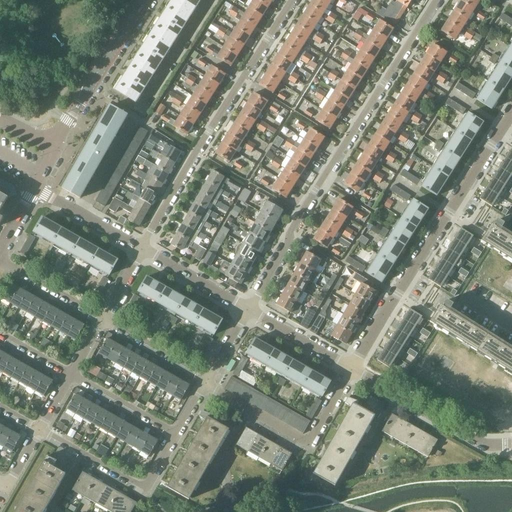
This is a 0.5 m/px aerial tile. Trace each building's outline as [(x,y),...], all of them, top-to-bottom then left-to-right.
[(171,0),(170,2),(191,16),(201,0),(171,0)] [(262,16),(268,5),(260,0),(253,0),(249,7),(262,16)] [(326,9),(330,2),(326,0),(312,0),(310,4),(324,13),(329,16),(335,20),(337,16),(326,9)] [(389,3),(381,17),(385,19),(395,25),(406,7),(407,7),(411,0),(397,0),(397,1),(396,0),(393,5),(389,3)] [(460,0),(460,1),(474,9),(479,0),(460,0)] [(223,5),(231,10),(256,26),(262,16),(249,7),(245,13),(226,1),(223,5)] [(467,19),(474,9),(460,1),(454,11),(467,19)] [(170,2),(151,31),(173,45),(191,16),(170,2)] [(324,13),(310,4),(304,14),(317,23),(324,13)] [(240,20),(236,27),(249,36),(256,26),(231,10),(229,13),(240,20)] [(461,29),(467,19),(454,11),(447,21),(461,29)] [(479,11),(476,16),(483,20),(486,16),(479,11)] [(374,17),(368,13),(365,17),(371,21),(374,17)] [(304,14),(297,24),(322,40),(324,36),(313,29),(317,23),(304,14)] [(329,16),(326,20),(332,24),(333,23),(335,20),(329,16)] [(380,20),(373,30),(387,39),(393,29),(380,20)] [(447,21),(441,31),(454,39),(461,29),(447,21)] [(320,44),(322,40),(297,24),(291,34),(305,43),(309,37),(320,44)] [(227,41),(223,47),(237,56),(243,46),(211,25),(208,29),(227,41)] [(243,46),(249,36),(236,27),(232,33),(221,26),(219,30),(211,25),(243,46)] [(355,33),(380,49),(387,39),(373,30),(369,37),(357,29),(355,33)] [(468,29),(466,33),(480,41),(482,37),(468,29)] [(155,74),(173,45),(151,31),(133,60),(155,74)] [(364,44),(360,50),(374,59),(380,49),(355,33),(352,37),(364,44)] [(479,42),(480,41),(466,33),(463,37),(470,41),(472,37),(479,42)] [(301,48),(305,43),(291,34),(285,44),(310,60),(312,56),(306,53),(306,52),(301,48)] [(201,47),(207,51),(230,66),(237,56),(223,47),(220,53),(208,46),(204,43),(201,47)] [(511,43),(476,100),(491,109),(511,76),(511,43)] [(307,64),(310,60),(285,44),(278,54),(292,63),(296,56),(301,59),(301,60),(307,64)] [(368,69),(374,59),(360,50),(357,56),(352,53),(351,53),(345,49),(336,44),(334,47),(368,69)] [(433,44),(426,54),(440,62),(446,53),(433,44)] [(352,64),(348,70),(361,79),(368,69),(334,47),(333,48),(342,53),(340,57),(352,64)] [(286,73),(292,63),(278,54),(272,64),(286,73)] [(434,72),(440,62),(426,54),(420,64),(434,72)] [(499,57),(493,54),(488,61),(494,64),(499,57)] [(452,55),(448,60),(451,61),(454,64),(457,59),(452,55)] [(133,60),(114,89),(136,103),(155,74),(133,60)] [(279,83),(286,73),(272,64),(266,74),(279,83)] [(427,83),(431,77),(434,72),(420,64),(414,74),(427,83)] [(212,66),(205,76),(219,85),(225,74),(212,66)] [(326,70),(323,74),(334,81),(336,77),(330,73),(326,70)] [(355,89),(361,79),(348,70),(341,80),(355,89)] [(290,76),(297,80),(299,76),(292,72),(290,76)] [(273,93),(279,83),(266,74),(259,84),(273,93)] [(414,74),(407,84),(432,100),(435,96),(429,92),(426,96),(421,92),(427,83),(414,74)] [(199,86),(212,95),(219,85),(205,76),(199,86)] [(297,80),(290,76),(288,79),(295,84),(297,80)] [(341,80),(335,90),(348,99),(355,89),(341,80)] [(407,84),(401,94),(415,102),(418,96),(430,104),(432,100),(407,84)] [(193,96),(206,105),(212,95),(199,86),(193,96)] [(348,99),(335,90),(329,100),(342,109),(348,99)] [(286,96),(280,92),(277,96),(284,100),(286,96)] [(254,93),(247,103),(261,112),(268,101),(254,93)] [(408,112),(415,102),(401,94),(395,104),(408,112)] [(174,98),(181,103),(183,99),(177,95),(174,98)] [(186,106),(199,115),(206,105),(193,96),(186,106)] [(178,106),(181,103),(174,98),(172,102),(178,106)] [(329,100),(322,110),(336,119),(342,109),(329,100)] [(160,103),(155,112),(160,116),(166,107),(160,103)] [(255,122),(261,112),(247,103),(241,113),(255,122)] [(272,104),(269,109),(276,113),(279,108),(272,104)] [(402,122),(408,112),(395,104),(388,114),(402,122)] [(94,133),(111,143),(127,116),(110,106),(107,111),(105,110),(95,128),(97,129),(94,133)] [(180,116),(193,125),(199,115),(186,106),(180,116)] [(307,108),(304,113),(311,117),(314,112),(307,108)] [(329,129),(336,119),(322,110),(316,120),(329,129)] [(416,112),(413,116),(420,120),(422,116),(416,112)] [(248,132),(255,122),(241,113),(235,123),(248,132)] [(436,196),(483,123),(468,113),(422,187),(436,196)] [(402,122),(388,114),(382,124),(396,132),(402,122)] [(162,119),(187,135),(193,125),(180,116),(177,122),(171,118),(171,119),(165,115),(162,119)] [(420,120),(413,116),(410,120),(417,124),(420,120)] [(262,120),(259,124),(266,129),(270,132),(273,127),(262,120)] [(296,126),(302,130),(305,125),(299,121),(296,126)] [(242,141),(248,132),(235,123),(228,133),(253,149),(256,145),(250,141),(248,144),(242,141)] [(259,124),(257,128),(263,133),(266,129),(259,124)] [(389,142),(396,132),(382,124),(376,134),(389,142)] [(138,126),(135,130),(145,136),(148,131),(138,126)] [(304,139),(318,147),(324,137),(311,129),(304,139)] [(145,136),(135,130),(133,135),(142,141),(145,136)] [(111,143),(94,133),(90,140),(89,139),(80,154),(82,156),(79,161),(95,171),(111,143)] [(251,152),(253,149),(228,133),(222,143),(236,152),(239,146),(245,149),(245,148),(251,152)] [(144,145),(152,149),(155,144),(164,149),(161,155),(174,163),(181,152),(151,134),(144,145)] [(389,142),(376,134),(369,144),(383,152),(389,142)] [(142,141),(133,135),(130,140),(139,145),(142,141)] [(288,137),(286,141),(311,157),(318,147),(304,139),(300,145),(288,137)] [(418,164),(428,170),(429,168),(430,169),(431,166),(433,168),(436,164),(419,154),(425,145),(424,145),(426,143),(434,148),(433,148),(439,152),(444,144),(438,140),(436,144),(428,139),(424,137),(413,153),(417,156),(416,157),(421,160),(418,164)] [(139,145),(130,140),(127,145),(137,150),(139,145)] [(292,159),(305,167),(311,157),(286,141),(286,142),(283,145),(295,153),(292,159)] [(230,161),(236,152),(222,143),(215,153),(230,161)] [(377,162),(383,152),(369,144),(363,154),(377,162)] [(137,150),(127,145),(125,149),(134,155),(137,150)] [(161,161),(158,167),(168,173),(174,163),(161,155),(152,150),(152,149),(144,145),(152,149),(149,154),(161,161)] [(134,155),(125,149),(122,154),(131,159),(134,155)] [(155,171),(151,177),(162,184),(168,173),(158,167),(152,164),(153,163),(146,159),(148,155),(141,150),(135,160),(147,167),(147,166),(155,171)] [(131,159),(122,154),(119,159),(129,164),(131,159)] [(377,162),(363,154),(357,164),(370,172),(377,162)] [(270,159),(273,161),(280,166),(282,162),(276,157),(276,158),(272,156),(270,159)] [(126,169),(129,164),(119,159),(116,163),(126,169)] [(292,159),(285,169),(298,177),(305,167),(292,159)] [(234,165),(240,169),(243,164),(236,160),(234,165)] [(63,188),(80,198),(95,171),(79,161),(76,166),(74,165),(64,183),(65,183),(63,188)] [(277,169),(280,166),(273,161),(271,165),(277,169)] [(511,164),(506,161),(500,170),(511,177),(511,164)] [(126,169),(116,163),(114,168),(123,173),(126,169)] [(364,182),(370,172),(357,164),(350,174),(364,182)] [(123,173),(114,168),(111,173),(121,178),(123,173)] [(285,169),(279,179),(292,188),(298,177),(285,169)] [(145,180),(142,185),(157,194),(162,184),(151,177),(138,170),(135,175),(145,180)] [(213,170),(207,181),(221,190),(224,184),(239,192),(242,187),(213,170)] [(511,177),(500,170),(494,180),(506,188),(511,179),(511,177)] [(121,178),(111,173),(108,177),(118,183),(121,178)] [(364,182),(350,174),(344,184),(357,193),(364,182)] [(118,183),(108,177),(106,182),(115,188),(118,183)] [(265,189),(267,186),(270,181),(263,177),(258,185),(265,189)] [(273,189),(286,198),(292,188),(279,179),(273,189)] [(494,180),(488,190),(500,198),(506,188),(494,180)] [(151,204),(157,194),(142,185),(135,181),(132,185),(139,189),(135,195),(151,204)] [(230,195),(221,190),(207,181),(201,192),(212,198),(216,192),(228,199),(230,195)] [(115,188),(106,182),(103,187),(112,192),(115,188)] [(0,222),(3,218),(2,217),(2,218),(0,216),(0,210),(11,192),(0,185),(0,222)] [(112,192),(103,187),(100,192),(110,197),(112,192)] [(252,192),(245,188),(238,200),(245,204),(252,192)] [(488,190),(481,200),(494,208),(500,198),(488,190)] [(137,202),(134,208),(145,215),(151,204),(135,195),(128,191),(126,196),(132,199),(137,202)] [(368,200),(369,199),(372,195),(365,191),(362,196),(368,200)] [(110,197),(100,192),(98,196),(107,202),(110,197)] [(201,192),(195,202),(206,209),(209,203),(222,210),(224,205),(212,198),(201,192)] [(107,202),(98,196),(95,201),(104,206),(107,202)] [(139,226),(145,215),(134,208),(122,201),(116,198),(114,197),(108,208),(115,213),(119,207),(131,214),(128,220),(139,226)] [(339,199),(332,209),(347,218),(353,208),(339,199)] [(387,199),(384,204),(389,207),(393,203),(387,199)] [(428,209),(413,200),(366,273),(381,283),(428,209)] [(218,216),(206,209),(195,202),(189,212),(200,219),(203,213),(216,220),(218,216)] [(267,202),(261,213),(276,221),(283,211),(267,202)] [(232,211),(239,214),(242,209),(235,205),(232,211)] [(340,228),(347,218),(332,209),(326,219),(340,228)] [(357,211),(355,215),(361,219),(364,215),(357,211)] [(212,226),(200,219),(189,212),(183,223),(194,230),(197,224),(210,231),(212,226)] [(261,213),(255,223),(271,231),(276,221),(261,213)] [(120,216),(117,222),(122,225),(125,219),(120,216)] [(42,217),(33,232),(52,243),(61,228),(42,217)] [(334,238),(340,228),(326,219),(320,229),(334,238)] [(486,233),(481,241),(483,242),(511,260),(511,237),(500,230),(503,224),(497,220),(494,226),(491,225),(488,229),(486,233)] [(253,227),(249,233),(264,242),(271,231),(255,223),(254,222),(251,226),(253,227)] [(177,233),(193,243),(196,237),(203,241),(206,237),(194,230),(183,223),(177,233)] [(223,226),(220,232),(227,235),(230,230),(223,226)] [(347,227),(345,231),(355,237),(357,234),(347,227)] [(389,231),(383,227),(379,235),(384,238),(389,231)] [(80,238),(61,228),(52,243),(71,254),(80,238)] [(334,238),(320,229),(313,239),(327,248),(334,238)] [(259,252),(264,242),(249,233),(244,230),(242,235),(247,238),(243,243),(259,252)] [(352,242),(355,237),(345,231),(342,235),(352,242)] [(461,231),(455,240),(468,249),(474,239),(461,231)] [(227,235),(220,232),(214,242),(221,245),(227,235)] [(171,244),(181,250),(185,244),(197,251),(193,257),(199,260),(205,250),(193,243),(177,233),(171,244)] [(71,254),(90,264),(99,249),(80,238),(71,254)] [(455,240),(449,250),(461,258),(468,249),(455,240)] [(253,263),(259,252),(243,243),(241,242),(240,243),(239,244),(238,245),(237,246),(236,248),(236,249),(235,250),(235,252),(235,253),(237,254),(253,263)] [(211,247),(208,252),(215,256),(218,251),(211,247)] [(332,251),(342,258),(345,253),(335,247),(332,251)] [(306,252),(300,263),(315,271),(318,265),(324,268),(327,263),(325,262),(327,258),(311,248),(308,253),(306,252)] [(117,260),(99,249),(90,264),(109,275),(117,260)] [(449,250),(442,260),(455,268),(461,258),(449,250)] [(203,262),(204,263),(209,266),(213,259),(215,256),(208,252),(203,262)] [(237,254),(232,264),(247,273),(253,263),(237,254)] [(62,260),(69,265),(73,259),(65,255),(62,260)] [(39,266),(53,274),(56,268),(43,260),(39,266)] [(241,284),(247,273),(232,264),(231,265),(224,260),(218,271),(225,275),(241,284)] [(442,260),(436,270),(449,278),(455,268),(442,260)] [(321,274),(315,271),(300,263),(294,273),(309,282),(312,276),(318,279),(321,274)] [(64,267),(58,264),(56,268),(53,274),(58,277),(64,267)] [(436,270),(430,280),(443,288),(449,278),(436,270)] [(303,292),(309,282),(294,273),(288,284),(303,292)] [(361,283),(355,295),(369,303),(376,292),(371,289),(373,284),(356,273),(353,278),(361,283)] [(2,298),(10,302),(17,290),(15,289),(16,287),(12,285),(15,279),(11,277),(8,282),(10,283),(5,291),(2,298)] [(138,292),(157,303),(166,287),(147,277),(138,292)] [(333,282),(330,280),(327,285),(324,286),(322,290),(327,292),(333,282)] [(19,282),(16,287),(15,289),(17,290),(10,302),(18,307),(25,295),(23,294),(24,291),(20,289),(23,284),(19,282)] [(288,284),(282,294),(297,303),(303,292),(288,284)] [(18,307),(26,312),(33,300),(31,298),(33,296),(29,294),(31,288),(27,286),(24,291),(23,294),(25,295),(18,307)] [(157,303),(176,313),(184,298),(166,287),(157,303)] [(321,295),(318,301),(321,303),(327,292),(322,290),(321,292),(321,295)] [(36,291),(33,296),(31,298),(33,300),(26,312),(34,316),(41,304),(39,303),(41,301),(37,299),(39,293),(36,291)] [(302,306),(297,303),(282,294),(276,304),(296,316),(297,315),(298,314),(300,311),(300,310),(302,306)] [(363,314),(369,303),(355,295),(349,305),(363,314)] [(44,296),(41,301),(39,303),(41,304),(34,316),(43,321),(50,309),(48,308),(49,305),(45,303),(48,298),(44,296)] [(176,313),(195,324),(203,309),(184,298),(176,313)] [(43,321),(51,326),(58,314),(56,312),(57,310),(53,308),(56,302),(52,300),(49,305),(48,308),(50,309),(43,321)] [(435,312),(429,322),(432,323),(474,350),(494,362),(511,373),(511,350),(509,349),(503,345),(501,343),(448,310),(452,305),(446,301),(442,306),(440,305),(437,310),(435,312)] [(60,305),(57,310),(56,312),(58,314),(51,326),(59,330),(66,318),(64,317),(65,315),(61,312),(64,307),(60,305)] [(357,324),(363,314),(349,305),(343,316),(357,324)] [(222,319),(203,309),(195,324),(213,335),(222,319)] [(66,318),(59,330),(67,335),(74,323),(72,322),(73,319),(69,317),(72,312),(68,310),(65,315),(64,317),(66,318)] [(414,311),(408,321),(421,329),(427,319),(414,311)] [(76,314),(73,319),(72,322),(74,323),(67,335),(76,340),(79,333),(84,325),(78,322),(80,316),(76,314)] [(166,320),(174,324),(177,319),(170,314),(166,320)] [(324,318),(319,315),(313,325),(318,328),(324,318)] [(343,316),(337,326),(351,334),(357,324),(343,316)] [(408,321),(402,331),(415,339),(421,329),(408,321)] [(346,344),(351,334),(337,326),(331,336),(346,344)] [(402,331),(396,340),(409,348),(415,339),(402,331)] [(108,333),(105,338),(107,339),(102,346),(103,346),(99,353),(107,358),(114,346),(112,345),(113,342),(109,340),(112,335),(108,332),(108,333)] [(114,346),(107,358),(115,363),(122,350),(120,349),(121,347),(118,345),(120,339),(116,337),(113,342),(112,345),(114,346)] [(255,338),(246,354),(265,364),(274,349),(255,338)] [(396,340),(390,351),(402,358),(409,348),(396,340)] [(122,350),(115,363),(123,367),(130,355),(128,354),(130,351),(126,349),(128,344),(124,342),(121,347),(120,349),(122,350)] [(0,357),(0,370),(3,372),(10,360),(8,359),(9,356),(5,354),(8,349),(4,346),(1,352),(0,353),(0,354),(2,355),(0,357)] [(123,367),(131,372),(138,360),(136,358),(138,356),(134,354),(136,348),(133,346),(130,351),(128,354),(130,355),(123,367)] [(284,375),(293,360),(274,349),(265,364),(284,375)] [(3,372),(11,377),(18,364),(16,363),(17,361),(13,359),(16,353),(12,351),(9,356),(8,359),(10,360),(3,372)] [(131,372),(140,377),(147,364),(145,363),(146,361),(142,358),(145,353),(141,351),(138,356),(136,358),(138,360),(131,372)] [(390,351),(384,360),(397,368),(402,358),(390,351)] [(140,377),(148,381),(155,369),(153,368),(154,365),(150,363),(153,358),(149,355),(146,361),(145,363),(147,364),(140,377)] [(11,377),(19,381),(26,369),(24,368),(25,366),(21,363),(24,358),(20,356),(17,361),(16,363),(18,364),(11,377)] [(28,360),(25,366),(24,368),(26,369),(19,381),(27,386),(34,374),(32,373),(34,370),(30,368),(32,363),(28,360)] [(148,381),(156,386),(163,374),(161,372),(162,370),(158,368),(161,362),(157,360),(154,365),(153,368),(155,369),(148,381)] [(312,370),(293,360),(284,375),(303,386),(312,370)] [(27,386),(35,391),(42,378),(40,377),(42,375),(38,373),(40,367),(36,365),(34,370),(32,373),(34,374),(27,386)] [(156,386),(164,391),(171,378),(169,377),(170,375),(166,372),(169,367),(165,365),(162,370),(161,372),(163,374),(156,386)] [(91,366),(88,372),(96,376),(99,371),(91,366)] [(164,391),(172,395),(179,383),(177,382),(178,379),(175,377),(177,372),(173,369),(170,375),(169,377),(171,378),(164,391)] [(45,370),(42,375),(40,377),(42,378),(35,391),(44,395),(48,389),(52,381),(46,377),(49,372),(45,370)] [(322,397),(330,381),(312,370),(303,386),(322,397)] [(98,377),(105,381),(108,376),(101,372),(98,377)] [(181,374),(178,379),(177,382),(179,383),(172,395),(181,400),(184,393),(185,393),(189,385),(183,382),(185,376),(181,374)] [(225,388),(230,391),(236,380),(231,376),(225,388)] [(275,382),(282,386),(285,380),(278,376),(275,382)] [(230,391),(235,394),(242,383),(236,380),(230,391)] [(242,383),(235,394),(241,397),(247,386),(242,383)] [(241,397),(246,400),(252,389),(247,386),(241,397)] [(80,400),(85,392),(76,388),(73,393),(75,394),(71,402),(67,409),(75,413),(82,401),(80,400)] [(246,400),(251,403),(257,392),(252,389),(246,400)] [(75,413),(84,418),(90,406),(88,405),(90,402),(93,397),(85,392),(80,400),(82,401),(75,413)] [(251,403),(256,406),(263,395),(257,392),(251,403)] [(256,406),(262,408),(268,397),(263,395),(256,406)] [(93,397),(90,402),(88,405),(90,406),(84,418),(92,423),(98,410),(97,409),(101,402),(93,397)] [(262,408),(267,411),(273,400),(268,397),(262,408)] [(320,466),(315,475),(334,486),(339,477),(344,468),(349,459),(359,442),(364,433),(369,424),(375,415),(356,405),(358,401),(353,400),(348,398),(345,403),(353,409),(350,413),(345,422),(340,431),(335,440),(330,448),(325,457),(320,466)] [(273,400),(267,411),(272,414),(278,403),(273,400)] [(92,423),(100,427),(107,415),(105,414),(106,412),(102,409),(105,404),(101,402),(97,409),(98,410),(92,423)] [(272,414),(277,417),(283,406),(278,403),(272,414)] [(100,427),(108,432),(115,420),(113,419),(114,416),(110,414),(113,409),(109,406),(106,412),(105,414),(107,415),(100,427)] [(277,417),(282,420),(289,409),(283,406),(277,417)] [(282,420),(288,423),(294,412),(289,409),(282,420)] [(121,423),(122,421),(125,416),(117,411),(114,416),(113,419),(115,420),(108,432),(116,437),(123,424),(121,423)] [(210,419),(212,415),(202,411),(199,416),(207,423),(169,489),(189,500),(218,447),(228,430),(210,419)] [(288,423),(293,426),(299,415),(294,412),(288,423)] [(380,435),(391,441),(403,420),(392,414),(380,435)] [(299,415),(293,426),(298,429),(304,418),(299,415)] [(116,437),(124,441),(131,429),(129,428),(130,426),(127,423),(129,418),(125,416),(122,421),(121,423),(123,424),(116,437)] [(310,421),(304,418),(298,429),(304,432),(310,421)] [(124,441),(133,446),(139,434),(137,433),(139,430),(135,428),(137,423),(133,420),(130,426),(129,428),(131,429),(124,441)] [(391,441),(403,448),(415,427),(403,420),(391,441)] [(5,421),(2,426),(0,428),(3,429),(0,433),(0,444),(4,446),(11,434),(9,433),(10,431),(6,428),(9,423),(5,421)] [(13,425),(10,431),(9,433),(11,434),(4,446),(12,451),(16,444),(21,437),(14,433),(17,428),(13,425)] [(133,446),(141,451),(147,438),(145,437),(147,435),(143,433),(146,427),(142,425),(139,430),(137,433),(139,434),(133,446)] [(237,443),(249,450),(257,434),(246,427),(237,443)] [(403,448),(414,454),(426,433),(415,427),(403,448)] [(150,430),(147,435),(145,437),(147,438),(141,451),(149,455),(153,449),(157,441),(151,437),(154,432),(150,430)] [(438,440),(426,433),(414,454),(425,461),(438,440)] [(269,440),(257,434),(249,450),(260,456),(269,440)] [(260,456),(271,462),(280,447),(269,440),(260,456)] [(292,453),(280,447),(271,462),(283,469),(283,468),(286,470),(289,465),(286,464),(292,453)] [(123,458),(118,455),(115,461),(120,464),(123,458)] [(57,461),(50,457),(47,456),(44,461),(14,511),(43,511),(66,474),(53,467),(57,461)] [(83,472),(72,490),(73,490),(74,489),(85,495),(93,480),(82,474),(83,472)] [(85,495),(97,502),(106,485),(98,481),(97,482),(93,480),(85,495)] [(97,502),(109,508),(117,494),(106,487),(106,485),(97,502)] [(121,496),(117,494),(109,508),(114,511),(130,511),(136,502),(135,503),(130,500),(130,499),(122,494),(121,496)]
